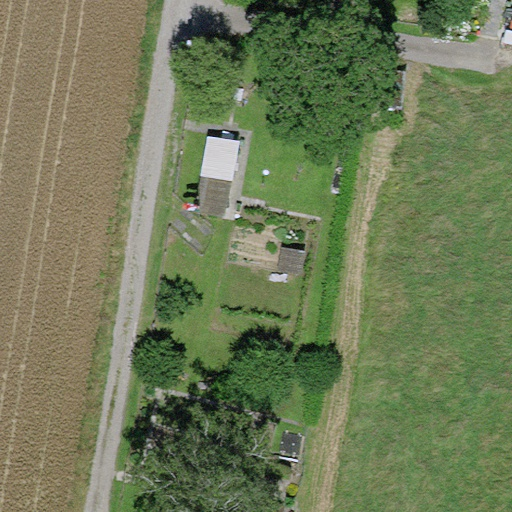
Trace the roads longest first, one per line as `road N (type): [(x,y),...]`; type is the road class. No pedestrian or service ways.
road 1 (track): [(93,511),(172,18)]
road 2 (residential): [(469,59),(172,18),(175,0)]
